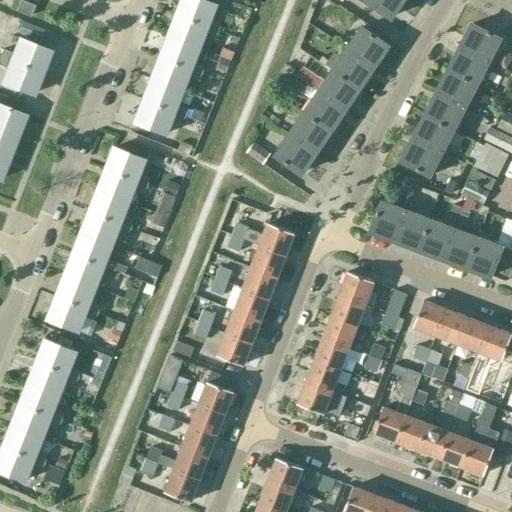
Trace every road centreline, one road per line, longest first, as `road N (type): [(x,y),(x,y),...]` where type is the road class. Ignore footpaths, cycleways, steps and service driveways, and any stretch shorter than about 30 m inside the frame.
road 1 (residential): [(332,240),(420,38),(446,0)]
road 2 (residential): [(127,20),(32,254)]
road 3 (residential): [(467,511),(247,426)]
road 4 (residential): [(247,426),(316,247),(332,240)]
road 5 (residential): [(511,311),(332,240)]
